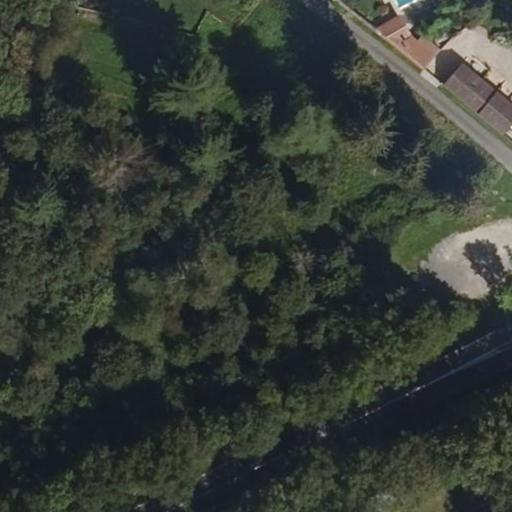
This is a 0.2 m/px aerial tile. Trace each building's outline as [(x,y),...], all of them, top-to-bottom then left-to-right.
[(397,46),(408,35),(395,14),(378,31),(397,46)] [(424,70),(441,51),(427,31),(415,41),(408,35),(397,46),(424,70)] [(463,102),(474,90),(451,70),(439,82),(463,102)] [(474,112),(485,99),(474,90),(463,102),(474,112)] [(498,133),(511,117),(511,109),(491,92),(485,99),(474,112),(498,133)]
